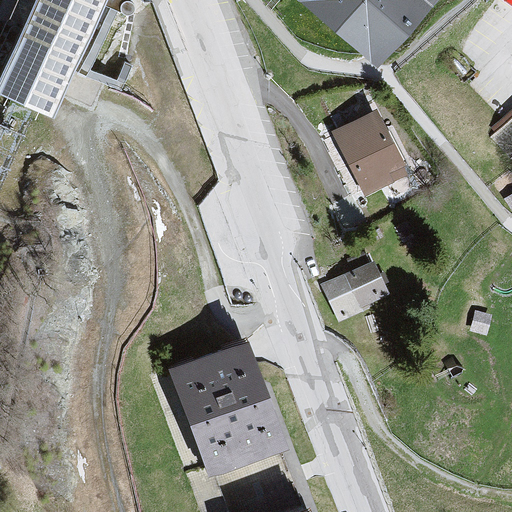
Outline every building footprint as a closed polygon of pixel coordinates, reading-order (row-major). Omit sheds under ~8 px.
[(34,0),(37,1),(0,83),(0,93),(54,117),(75,70),(122,94),(132,65),(125,61),(116,79),(91,69),(118,11),(126,15),(130,16),(133,14),(134,11),(134,8),(134,5),(131,0),(34,0)] [(418,0),(303,0),(372,56),(418,0)] [(511,93),(500,105),(511,118),(511,93)] [(364,107),(324,127),(356,192),(397,172),(364,107)] [(371,256),(321,279),(339,318),(389,294),(371,256)] [(149,375),(195,499),(282,462),(234,333),(149,375)] [(301,511),(282,462),(195,499),(200,511),(301,511)]
